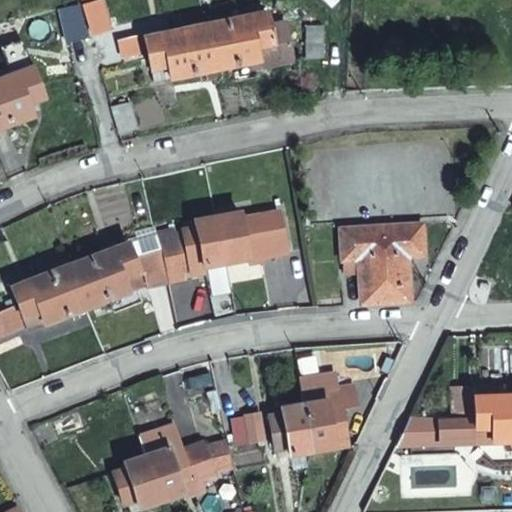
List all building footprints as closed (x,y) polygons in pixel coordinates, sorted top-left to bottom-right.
[(83,36),(75,8),(58,13),(65,42),(83,36)] [(266,8),(203,19),(211,64),(256,57),(256,62),(288,57),(283,15),(268,18),(266,8)] [(94,14),(84,16),(92,42),(101,40),(94,14)] [(92,42),(84,16),(80,17),(88,44),(92,42)] [(153,19),(154,27),(164,25),(163,17),(153,19)] [(211,64),(203,19),(190,21),(164,25),(154,27),(122,32),(123,46),(148,42),(154,74),(211,64)] [(304,22),(302,54),(319,56),(321,24),(304,22)] [(14,78),(0,82),(0,128),(32,118),(28,106),(45,101),(32,58),(10,64),(14,78)] [(110,106),(118,133),(137,128),(129,101),(110,106)] [(241,212),(216,217),(218,229),(223,254),(224,262),(247,258),(248,262),(262,259),(262,256),(286,251),(279,212),(255,216),(242,218),(241,212)] [(156,232),(161,252),(165,270),(167,280),(184,277),(183,270),(189,269),(189,270),(190,270),(190,268),(195,267),(196,274),(204,272),(203,266),(224,262),(223,254),(218,229),(216,217),(194,221),(195,226),(181,229),(181,230),(175,231),(174,228),(156,232)] [(399,298),(410,297),(408,253),(424,252),(423,223),(386,226),(341,229),(344,270),(361,270),(363,301),(399,298)] [(84,304),(85,308),(127,292),(122,280),(138,274),(142,273),(146,285),(167,280),(165,270),(161,252),(132,259),(127,244),(70,266),(71,269),(78,288),(84,304)] [(42,324),(85,308),(84,304),(78,288),(71,269),(70,266),(49,274),(10,288),(17,306),(0,312),(0,334),(24,325),(22,318),(38,312),(42,324)] [(122,280),(127,292),(142,287),(138,274),(122,280)] [(38,312),(22,318),(24,325),(26,330),(42,324),(38,312)] [(305,402),(314,449),(347,443),(345,434),(348,434),(343,405),(359,403),(355,381),(338,384),(336,370),(301,377),(305,402)] [(511,438),(511,394),(493,395),(493,383),(442,384),(442,416),(434,416),(434,431),(455,431),(455,440),(511,438)] [(291,453),(314,449),(305,402),(282,406),(283,413),(272,415),(278,448),(290,446),(291,453)] [(86,425),(80,411),(57,420),(63,435),(86,425)] [(263,411),(248,414),(252,441),(268,438),(263,411)] [(252,441),(248,414),(235,416),(239,443),(252,441)] [(147,453),(161,500),(181,493),(182,493),(180,485),(202,478),(213,475),(206,449),(204,442),(183,449),(175,423),(140,433),(147,453)] [(230,441),(206,449),(213,475),(236,467),(230,441)] [(138,507),(161,500),(147,453),(123,461),(125,467),(113,471),(123,503),(135,499),(138,507)] [(182,493),(181,493),(182,496),(205,489),(202,478),(180,485),(182,493)]
